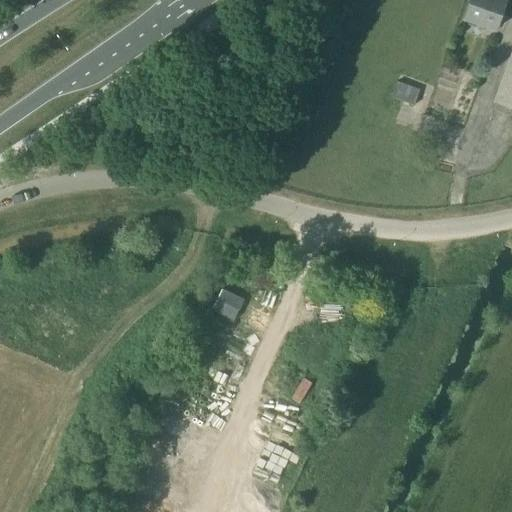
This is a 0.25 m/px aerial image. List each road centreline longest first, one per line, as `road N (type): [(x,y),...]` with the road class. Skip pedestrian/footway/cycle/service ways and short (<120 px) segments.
road 1 (unclassified): [(225,192),(378,229),(436,231),(511,219)]
road 2 (secondary): [(0,125),(178,0)]
